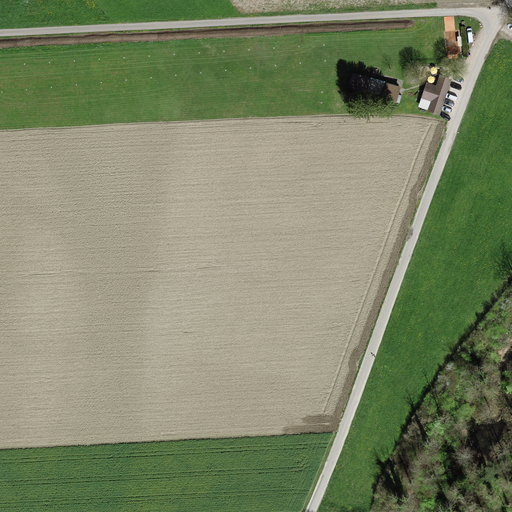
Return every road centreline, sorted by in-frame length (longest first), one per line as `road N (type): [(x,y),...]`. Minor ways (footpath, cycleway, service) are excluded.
road 1 (unclassified): [(325,480),(492,20),(508,0)]
road 2 (track): [(492,20),(480,10),(0,34)]
